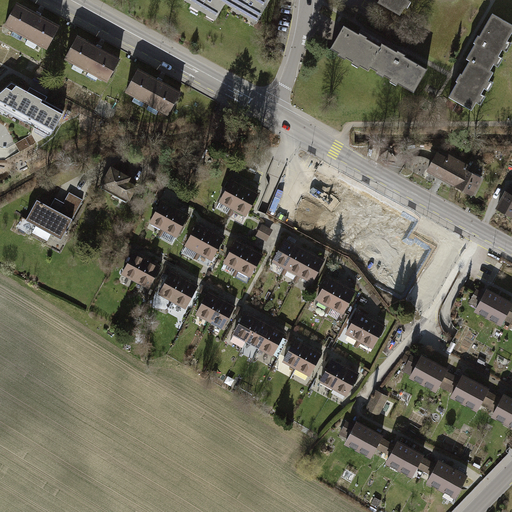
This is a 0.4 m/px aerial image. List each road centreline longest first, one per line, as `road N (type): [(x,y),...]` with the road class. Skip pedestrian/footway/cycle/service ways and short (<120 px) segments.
road 1 (tertiary): [(511,246),(272,111)]
road 2 (tertiary): [(272,111),(62,0)]
road 3 (track): [(344,136),(355,127),(511,124)]
